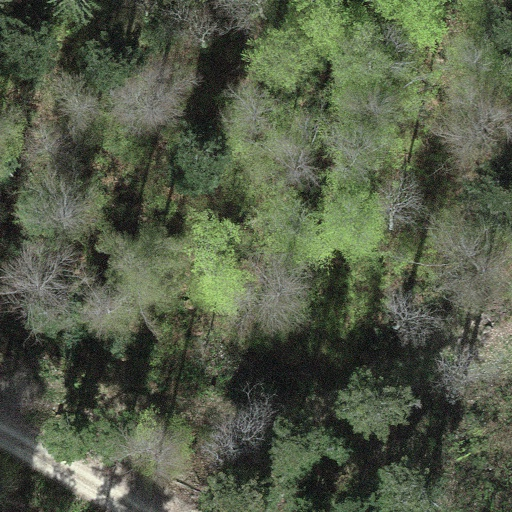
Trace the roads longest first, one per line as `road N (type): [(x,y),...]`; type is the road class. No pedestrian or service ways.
road 1 (track): [(0,397),(106,395),(250,412),(326,404),(511,338)]
road 2 (track): [(151,511),(0,431)]
